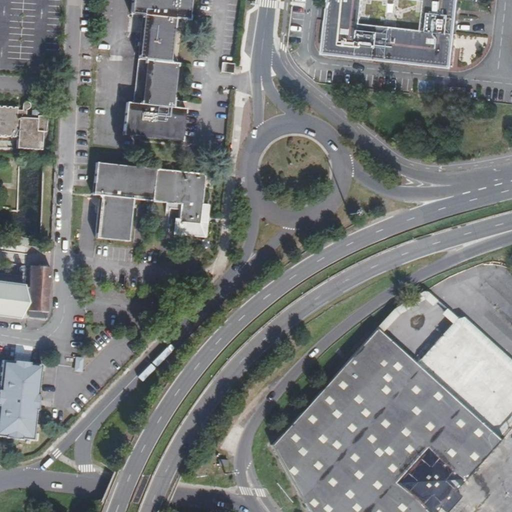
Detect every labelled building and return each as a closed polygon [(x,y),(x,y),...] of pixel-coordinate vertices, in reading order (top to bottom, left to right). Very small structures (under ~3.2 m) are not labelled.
[(142,15),(138,59),(177,64),(182,20),(190,21),(192,0),(132,0),(131,14),(142,15)] [(452,66),(459,0),(331,0),(326,52),(452,66)] [(136,74),(176,78),(177,65),(177,64),(138,59),(136,74)] [(224,73),(233,74),(234,64),(225,63),(224,71),(224,73)] [(172,108),(176,78),(136,74),(133,104),(126,103),(122,136),(182,142),(185,109),(172,108)] [(0,134),(17,136),(17,148),(41,149),(41,131),(45,131),(45,117),(26,115),(26,110),(29,107),(29,104),(27,102),(22,105),(21,110),(18,110),(16,107),(0,106),(0,134)] [(174,235),(204,237),(207,204),(203,203),(205,180),(204,177),(202,174),(95,163),(92,196),(98,197),(95,238),(128,241),(131,200),(166,203),(166,208),(180,210),(179,219),(175,219),(174,235)] [(20,277),(0,274),(0,314),(10,315),(27,320),(28,316),(45,317),(46,268),(27,269),(27,287),(20,286),(20,277)] [(271,445),(307,511),(435,511),(440,507),(444,511),(447,511),(461,496),(455,490),(467,476),(500,440),(376,328),(341,367),(295,419),(271,445)] [(42,365),(3,361),(0,381),(0,436),(33,441),(42,365)]
